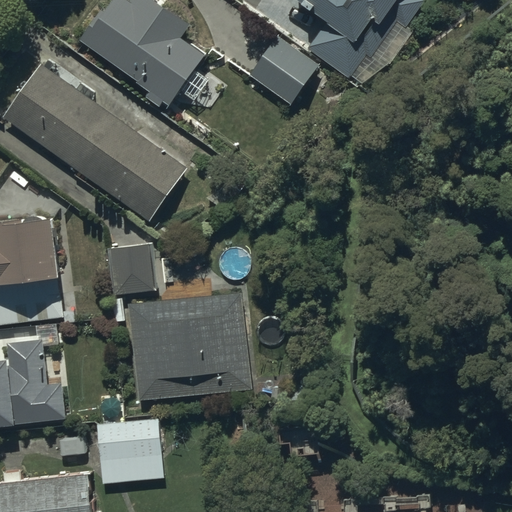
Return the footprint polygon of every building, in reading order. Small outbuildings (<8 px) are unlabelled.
[(111,0),(80,41),(159,100),(197,50),(180,37),(186,28),(149,0),(111,0)] [(292,0),(291,3),(328,29),(312,53),(352,80),(369,56),(374,59),(396,27),(407,34),(428,4),(421,0),(292,0)] [(277,35),(249,75),(293,106),(322,66),(277,35)] [(2,119),(150,220),(189,163),(41,62),(2,119)] [(0,280),(56,276),(51,209),(0,212),(0,280)] [(114,297),(114,301),(116,324),(127,323),(125,298),(159,295),(153,243),(110,248),(116,297),(114,297)] [(239,294),(129,304),(137,401),(247,392),(239,294)] [(0,425),(56,420),(52,385),(43,386),(39,340),(4,344),(6,359),(0,359),(0,425)] [(96,425),(101,484),(162,478),(156,419),(96,425)] [(90,511),(86,473),(0,483),(0,511),(90,511)]
